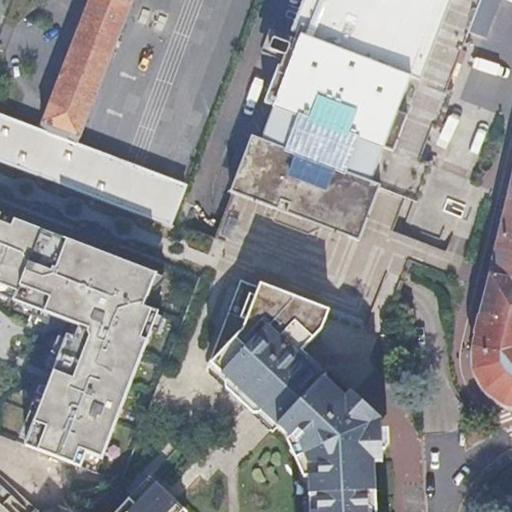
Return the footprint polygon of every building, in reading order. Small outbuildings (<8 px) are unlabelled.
[(89,0),(37,132),(14,122),(0,157),(45,174),(65,181),(96,192),(109,159),(76,146),(133,0),(89,0)] [(255,141),(234,197),(273,210),(357,240),(377,183),(407,194),(421,158),(469,33),(491,41),(505,0),(309,0),(268,107),(279,111),(264,145),(255,141)] [(511,179),(478,317),(470,351),(470,361),(471,363),(471,371),(475,380),(482,391),(491,399),(501,404),(509,408),(511,408),(511,179)] [(86,452),(103,457),(169,251),(0,188),(0,283),(8,287),(7,295),(61,319),(17,441),(82,468),(86,452)] [(239,290),(213,368),(256,405),(298,359),(324,328),(329,310),(239,290)] [(298,359),(256,405),(282,429),(322,381),(298,359)] [(282,429),(256,405),(213,368),(210,374),(277,434),(282,429)] [(375,511),(373,462),(384,461),(381,422),(351,394),(344,401),(322,381),(282,429),(298,443),(293,449),(304,458),(305,473),(313,472),(315,511),(375,511)] [(120,479),(125,464),(107,458),(102,473),(120,479)] [(185,511),(171,499),(150,480),(121,511),(185,511)]
